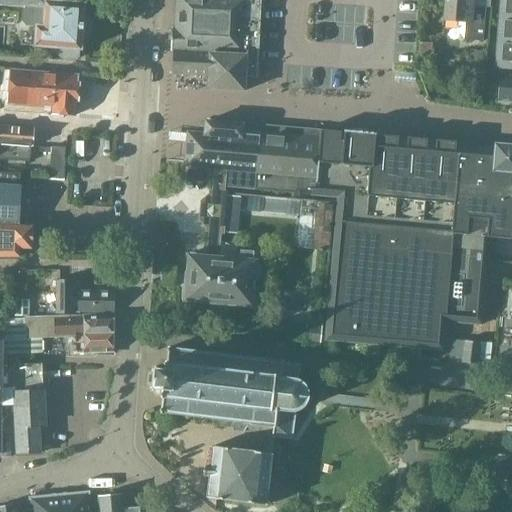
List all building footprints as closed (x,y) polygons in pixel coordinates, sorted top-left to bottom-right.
[(20,21),(25,27),(36,28),(35,47),(58,49),(57,57),(61,60),(74,61),(78,58),(79,50),(80,50),(84,5),(51,3),(50,0),(0,0),(0,4),(26,6),(21,11),(20,21)] [(247,41),(247,38),(246,38),(247,25),(248,25),(248,22),(247,22),(247,9),(248,9),(248,7),(247,0),(176,0),(175,31),(172,31),(171,31),(170,52),(171,52),(174,52),(174,53),(173,53),(172,76),(207,77),(206,91),(244,92),(244,79),(245,79),(245,76),(244,76),(245,57),(246,57),(246,54),(245,54),(246,41),(247,41)] [(482,41),(485,8),(472,7),(472,0),(444,0),(442,20),(465,22),(463,39),(482,41)] [(511,0),(502,0),(497,67),(511,68),(511,75),(502,75),(501,82),(499,82),(497,101),(511,102),(511,0)] [(397,40),(411,41),(412,21),(398,21),(397,40)] [(483,52),(469,51),(468,68),(482,69),(483,52)] [(3,70),(3,72),(2,87),(27,89),(26,105),(52,107),(52,114),(74,116),(75,102),(81,102),(85,99),(86,87),(83,83),(83,77),(77,76),(3,70)] [(254,190),(259,127),(203,122),(202,135),(187,134),(184,166),(223,169),(222,188),(254,190)] [(0,125),(0,159),(29,162),(30,146),(32,146),(33,129),(0,125)] [(319,132),(259,127),(254,190),(337,198),(324,341),(442,351),(445,322),(481,325),(488,238),(510,240),(511,219),(511,145),(492,144),(492,147),(455,143),(434,141),(434,142),(426,141),(426,140),(406,138),(406,139),(397,138),(397,137),(377,136),(377,137),(374,136),(375,134),(343,131),(342,134),(340,133),(340,132),(320,131),(319,132)] [(51,147),(50,158),(63,159),(64,148),(51,147)] [(61,180),(63,159),(50,158),(48,179),(61,180)] [(0,258),(19,258),(19,250),(31,251),(32,227),(18,226),(20,190),(18,190),(19,174),(0,173),(0,258)] [(225,194),(222,233),(237,234),(238,212),(294,217),(313,218),(316,219),(314,247),(330,248),(332,220),(334,203),(332,202),(295,199),(240,195),(225,194)] [(217,257),(218,233),(209,232),(207,256),(189,254),(185,301),(197,302),(256,307),(257,289),(257,288),(260,288),(262,286),(262,283),(260,281),(261,268),(257,264),(258,260),(255,260),(255,256),(252,256),(252,253),(239,252),(239,254),(236,254),(236,258),(235,258),(217,257)] [(114,312),(114,292),(77,291),(77,299),(72,299),(72,280),(55,280),(55,294),(46,294),(45,312),(51,312),(51,314),(55,314),(55,315),(72,315),(72,308),(77,308),(77,312),(114,312)] [(29,300),(14,300),(14,317),(29,317),(29,300)] [(113,324),(113,314),(83,315),(83,316),(40,318),(25,318),(2,319),(2,340),(2,352),(40,351),(40,338),(75,336),(76,353),(96,352),(96,355),(97,355),(97,353),(112,353),(112,324),(113,324)] [(480,343),(462,341),(460,363),(477,365),(480,343)] [(272,476),(269,476),(271,454),(270,453),(272,437),(274,438),(274,437),(289,439),(289,440),(291,440),(292,437),(290,437),(293,413),(296,413),(295,411),(298,409),(302,406),(303,404),(304,406),(305,403),(305,402),(306,393),(308,392),(307,391),(305,391),(304,388),(299,381),(299,380),(298,380),(298,378),(297,377),(298,366),(300,366),(300,364),(297,363),(297,365),(282,363),(282,362),(280,362),(280,363),(275,363),(275,361),(273,360),(273,362),(258,360),(259,359),(257,358),(257,360),(243,358),(243,357),(241,356),(240,358),(226,356),(226,355),(224,354),(224,356),(211,354),(210,353),(208,353),(208,354),(194,352),(194,350),(192,350),(192,352),(177,350),(177,348),(175,348),(175,350),(171,349),(170,347),(168,347),(168,349),(167,349),(166,351),(168,351),(166,364),(164,363),(164,364),(163,364),(162,366),(164,366),(163,368),(164,368),(164,370),(156,369),(156,367),(154,367),(153,369),(151,369),(151,372),(153,372),(151,387),(149,386),(149,389),(150,389),(150,391),(153,391),(155,394),(158,395),(158,397),(162,397),(161,409),(158,409),(158,411),(160,412),(160,413),(162,414),(161,412),(167,412),(167,414),(169,415),(169,413),(184,414),(184,416),(185,416),(185,414),(200,416),(200,418),(202,418),(202,416),(216,418),(216,420),(218,420),(218,418),(220,419),(219,426),(230,428),(231,421),(233,421),(231,431),(241,432),(246,427),(248,427),(246,450),(212,446),(210,467),(204,467),(203,476),(209,477),(206,498),(265,506),(266,501),(277,502),(280,500),(282,494),(281,488),(278,483),(273,482),(272,476)] [(42,363),(2,364),(0,403),(2,403),(2,406),(11,406),(14,456),(41,454),(39,428),(46,428),(44,389),(43,389),(42,363)] [(29,504),(29,511),(88,511),(87,494),(88,494),(87,493),(29,498),(29,500),(29,504)] [(120,496),(117,496),(114,494),(107,495),(106,497),(98,498),(98,511),(138,511),(139,507),(121,509),(120,496)]
